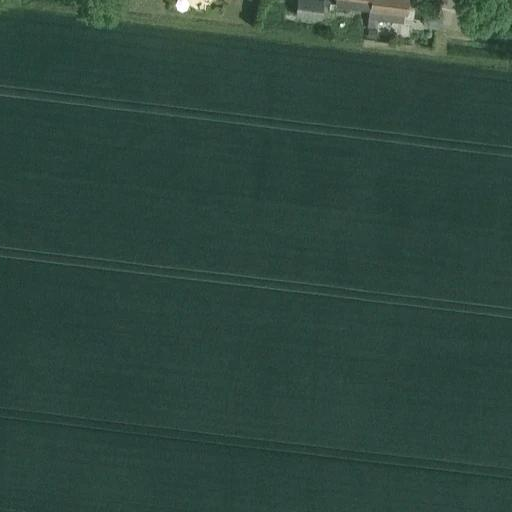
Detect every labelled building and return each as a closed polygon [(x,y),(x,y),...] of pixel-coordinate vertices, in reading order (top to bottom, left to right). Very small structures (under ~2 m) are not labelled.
[(320,0),(298,0),(297,15),(322,18),(324,0),(320,0)] [(371,0),(370,6),(367,27),(374,28),(375,18),(402,21),(404,0),(371,0)] [(511,0),(502,0),(500,19),(511,20),(511,0)] [(441,15),(426,13),(425,25),(440,27),(441,15)] [(369,29),(368,37),(376,39),(377,30),(369,29)]
